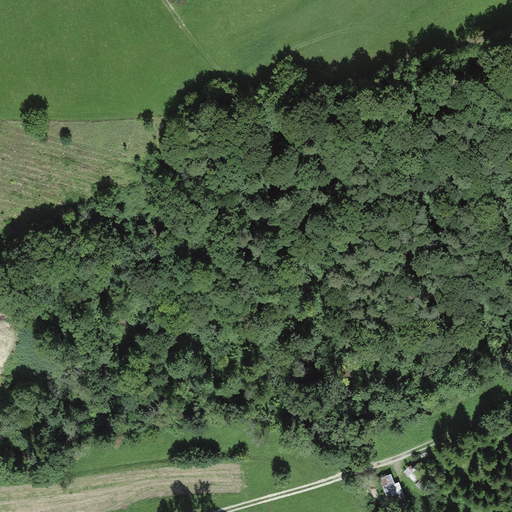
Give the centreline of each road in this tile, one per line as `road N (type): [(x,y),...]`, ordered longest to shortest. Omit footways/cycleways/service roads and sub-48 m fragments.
road 1 (track): [(511,402),(387,459),(206,511)]
road 2 (track): [(0,472),(222,448),(288,465),(306,483)]
